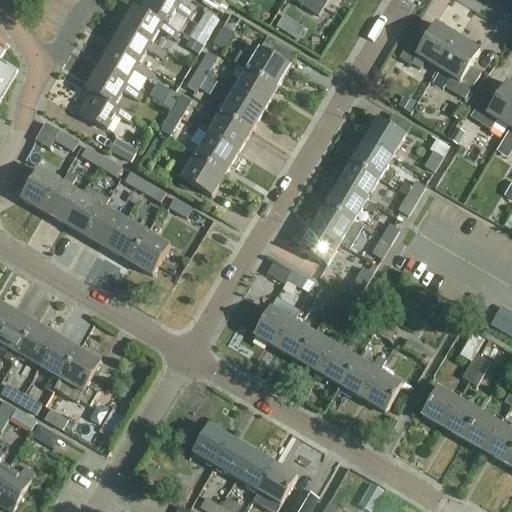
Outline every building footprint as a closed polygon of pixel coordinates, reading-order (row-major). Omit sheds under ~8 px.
[(146,0),(139,12),(168,29),(176,15),(191,24),(195,17),(166,0),(146,0)] [(225,1),(225,0),(202,0),(224,14),(230,5),(225,1)] [(306,0),(301,8),(318,19),(329,2),(326,0),(306,0)] [(168,29),(139,12),(134,9),(122,30),(152,46),(159,33),(174,42),(179,35),(168,29)] [(190,41),(203,49),(212,36),(219,24),(204,15),(190,41)] [(296,26),(285,19),(278,29),(289,36),(296,26)] [(438,72),(458,40),(436,26),(426,42),(415,35),(399,61),(410,68),(412,65),(422,71),(426,64),(438,72)] [(223,52),(233,35),(224,29),(213,47),(215,48),(223,52)] [(167,55),(152,46),(122,30),(110,51),(139,67),(147,54),(162,62),(167,55)] [(247,74),(277,92),(298,57),(268,39),(248,73),(247,74)] [(458,40),(438,72),(451,80),(445,89),(465,102),(481,76),(470,70),(480,54),(458,40)] [(190,41),(185,49),(199,57),(203,49),(190,41)] [(223,52),(215,48),(213,51),(220,56),(223,52)] [(0,104),(18,73),(0,62),(0,61),(4,54),(0,51),(0,104)] [(154,76),(139,67),(110,51),(98,72),(127,88),(135,75),(147,81),(150,83),(154,76)] [(197,73),(207,79),(217,61),(208,56),(197,73)] [(247,74),(248,73),(238,67),(232,78),(241,84),(234,95),(264,113),(277,92),(247,74)] [(139,95),(127,88),(98,72),(86,93),(90,96),(115,109),(123,95),(138,104),(142,97),(139,95)] [(196,96),(207,79),(197,73),(187,90),(196,96)] [(135,75),(127,88),(139,95),(147,81),(135,75)] [(509,131),(511,126),(511,88),(507,85),(497,101),(486,94),(471,120),(491,132),(497,123),(509,131)] [(171,92),(162,106),(171,112),(180,98),(171,92)] [(251,135),(264,113),(234,95),(227,107),(217,101),(211,111),(251,135)] [(135,120),(115,109),(90,96),(78,117),(107,134),(116,119),(131,128),(135,120)] [(411,115),(417,105),(404,97),(398,108),(411,115)] [(171,116),(181,122),(191,105),(182,99),(171,116)] [(458,122),(466,109),(458,104),(451,118),(458,122)] [(417,107),(414,111),(417,115),(421,115),(424,111),(421,107),(417,107)] [(238,156),(251,135),(211,111),(205,121),(215,127),(208,138),(238,156)] [(170,139),(181,122),(171,116),(161,133),(170,139)] [(365,144),(393,160),(406,139),(378,122),(365,144)] [(511,126),(509,131),(511,131),(497,153),(509,161),(511,155),(511,126)] [(459,148),(466,135),(456,129),(449,142),(459,148)] [(73,155),(78,145),(61,135),(55,145),(73,155)] [(195,160),(225,178),(238,156),(208,138),(201,150),(193,146),(187,155),(195,160)] [(443,160),(450,149),(433,139),(426,150),(443,160)] [(155,165),(165,148),(156,142),(145,160),(155,165)] [(132,167),(144,146),(138,143),(132,154),(114,144),(109,154),(132,167)] [(380,182),(393,160),(365,144),(352,165),(380,182)] [(99,170),(104,161),(87,150),(81,160),(99,170)] [(434,176),(443,161),(433,155),(425,170),(434,176)] [(212,200),(225,178),(195,160),(182,182),(212,200)] [(104,161),(99,170),(116,180),(122,171),(104,161)] [(367,204),(380,182),(352,165),(339,187),(367,204)] [(21,202),(43,215),(61,185),(39,172),(21,202)] [(65,228),(83,198),(69,190),(75,180),(66,175),(61,185),(43,215),(65,228)] [(143,196),(148,186),(131,176),(125,186),(143,196)] [(407,199),(417,205),(425,190),(416,185),(407,199)] [(148,186),(143,196),(160,206),(166,196),(148,186)] [(363,210),(373,216),(376,210),(367,204),(339,187),(326,209),(353,226),(363,210)] [(88,190),(83,198),(65,228),(87,241),(104,211),(106,211),(110,203),(109,202),(88,190)] [(408,219),(417,205),(407,199),(398,213),(408,219)] [(187,221),(192,212),(174,201),(169,211),(187,221)] [(340,247),(353,226),(326,209),(313,231),(340,247)] [(104,211),(87,241),(109,254),(126,223),(106,211),(104,211)] [(131,266),(148,236),(126,223),(109,254),(131,266)] [(381,242),(391,248),(399,234),(390,228),(381,242)] [(327,269),(340,247),(313,231),(300,253),(327,269)] [(148,236),(131,266),(153,279),(170,249),(148,236)] [(382,262),(391,248),(381,242),(372,256),(382,262)] [(365,292),(374,276),(364,271),(355,286),(365,292)] [(309,296),(315,286),(292,272),(287,282),(309,296)] [(234,283),(250,290),(255,280),(239,273),(234,283)] [(331,309),(337,299),(322,290),(316,301),(331,309)] [(337,299),(331,309),(346,318),(352,308),(337,299)] [(0,339),(14,315),(0,306),(0,339)] [(448,330),(457,313),(446,307),(437,323),(448,330)] [(511,315),(502,310),(491,328),(511,339),(511,315)] [(276,352),(293,324),(271,311),(254,339),(276,352)] [(18,358),(36,327),(14,315),(0,339),(0,346),(10,352),(4,362),(12,367),(18,357),(18,358)] [(374,335),(380,325),(366,316),(360,326),(374,335)] [(298,365),(315,337),(293,324),(276,352),(298,365)] [(380,325),(374,335),(390,344),(396,334),(380,325)] [(40,370),(58,340),(36,327),(18,358),(40,370)] [(320,377),(337,350),(315,337),(298,365),(320,377)] [(62,383),(80,353),(58,340),(40,370),(62,383)] [(419,361),(424,351),(410,342),(404,352),(419,361)] [(486,348),(481,356),(492,362),(497,352),(491,349),(490,351),(486,348)] [(342,390),(359,362),(337,350),(320,377),(342,390)] [(56,393),(66,399),(78,406),(79,403),(91,410),(103,388),(92,382),(102,366),(80,353),(62,383),(56,393)] [(470,369),(484,377),(491,365),(477,356),(470,369)] [(364,403),(381,375),(359,362),(342,390),(364,403)] [(477,389),(484,377),(470,369),(463,381),(477,389)] [(381,375),(364,403),(386,416),(403,388),(381,375)] [(18,409),(24,398),(7,388),(1,399),(18,409)] [(443,431),(462,399),(453,393),(450,398),(438,391),(422,418),(443,431)] [(24,398),(18,409),(37,420),(43,409),(24,398)] [(465,443),(481,415),(469,409),(471,404),(462,399),(443,431),(465,443)] [(4,405),(0,411),(0,418),(9,424),(16,412),(4,405)] [(16,412),(9,424),(31,436),(37,425),(34,423),(16,412)] [(51,413),(45,423),(63,433),(68,423),(61,419),(51,413)] [(61,419),(68,423),(72,417),(64,413),(61,419)] [(485,455),(504,423),(495,418),(492,422),(481,415),(465,443),(485,455)] [(0,438),(9,424),(0,418),(0,438)] [(506,467),(511,457),(511,433),(511,430),(511,427),(504,423),(485,455),(506,467)] [(216,469),(232,442),(210,429),(193,456),(216,469)] [(44,444),(43,446),(53,453),(60,441),(49,435),(44,444)] [(237,482),(254,454),(232,442),(216,469),(237,482)] [(43,466),(47,454),(25,448),(21,460),(43,466)] [(259,495),(276,467),(254,454),(237,482),(259,495)] [(0,488),(9,473),(0,467),(0,463),(3,457),(0,455),(0,488)] [(276,467),(259,495),(282,508),(298,480),(276,467)] [(9,473),(0,488),(0,508),(6,511),(15,511),(36,477),(25,470),(19,479),(9,473)] [(372,484),(359,506),(370,511),(373,511),(385,491),(372,484)] [(311,511),(319,499),(302,489),(288,511),(311,511)] [(202,511),(227,511),(207,500),(200,511),(202,511)]
